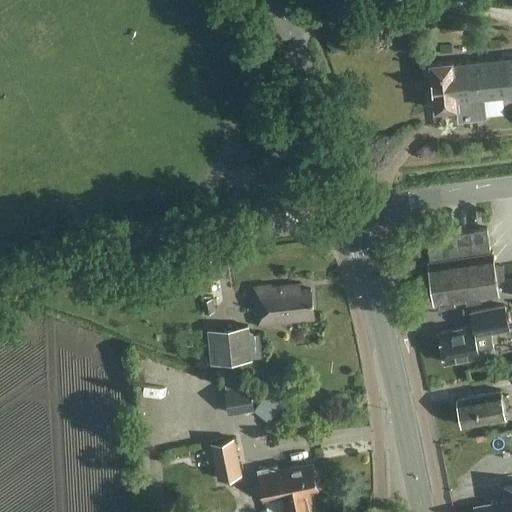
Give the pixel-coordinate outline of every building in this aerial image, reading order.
[(511,94),(511,57),(453,63),(452,60),(430,62),(434,110),(457,107),(457,100),(511,94)] [(431,298),(435,300),(435,303),(499,294),(497,280),(503,279),(503,267),(495,268),(493,252),(490,252),(487,228),(427,237),(431,260),(429,261),(432,281),(433,288),(430,291),(431,298)] [(254,286),(258,325),(289,322),(289,321),(315,319),(312,289),(302,290),(301,283),(277,285),(277,284),(254,286)] [(439,332),(445,363),(483,354),(478,336),(509,329),(505,306),(471,312),(474,325),(439,332)] [(211,364),(253,359),(249,324),(207,329),(211,364)] [(232,386),(228,386),(231,411),(255,408),(252,383),(230,371),(232,386)] [(271,387),(256,405),(272,418),(287,399),(271,387)] [(505,409),(503,398),(502,390),(458,398),(460,410),(457,413),(459,419),(462,421),(463,425),(507,417),(505,409)] [(290,397),(284,410),(301,418),(307,405),(290,397)] [(219,476),(242,472),(235,436),(212,440),(219,476)] [(287,511),(302,511),(303,510),(312,508),(308,488),(317,487),(313,462),(280,469),(279,463),(259,467),(265,497),(284,493),(287,511)] [(511,511),(511,486),(505,487),(507,501),(476,507),(477,511),(511,511)]
